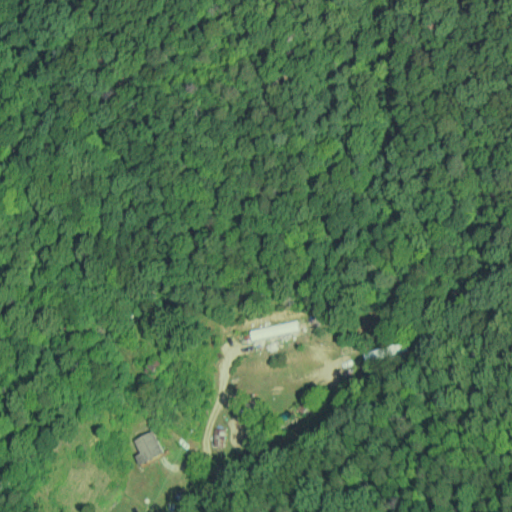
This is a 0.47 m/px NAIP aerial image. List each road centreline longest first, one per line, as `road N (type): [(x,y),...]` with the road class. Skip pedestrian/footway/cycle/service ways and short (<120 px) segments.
road 1 (residential): [(135,511),(239,398)]
road 2 (residential): [(239,398),(302,352),(278,307)]
